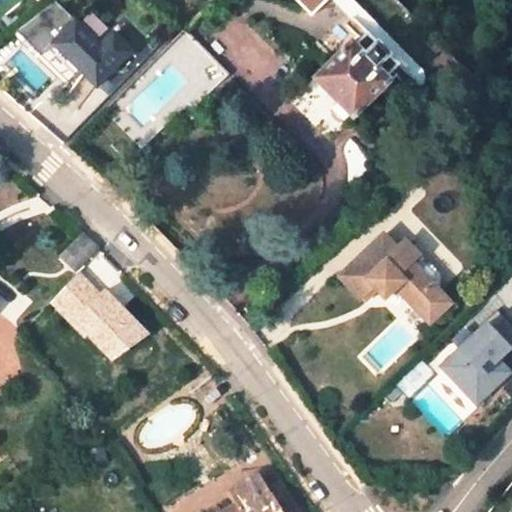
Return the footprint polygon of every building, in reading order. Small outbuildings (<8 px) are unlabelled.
[(328,0),(297,0),(313,15),(328,0)] [(423,69),(354,0),(349,0),(343,6),(371,35),(399,65),(413,79),(423,69)] [(103,47),(79,23),(57,44),(99,85),(134,51),(116,35),(103,47)] [(231,76),(187,30),(164,53),(194,83),(182,98),(196,112),(231,76)] [(353,42),(315,79),(353,118),(391,81),(387,77),(399,65),(371,35),(358,48),(353,42)] [(383,291),(395,291),(400,285),(417,305),(431,320),(431,319),(449,302),(443,296),(413,262),(421,254),(407,239),(398,248),(384,233),(341,273),(363,299),(378,286),(383,291)] [(63,256),(76,269),(98,248),(84,235),(63,256)] [(443,278),(421,254),(413,262),(443,296),(443,278)] [(433,322),(452,305),(449,302),(431,319),(431,320),(433,322)] [(511,350),(511,323),(498,309),(473,333),(475,335),(442,366),(477,404),(511,372),(501,361),(511,350)] [(299,511),(282,482),(268,489),(259,474),(231,491),(238,502),(221,511),(299,511)]
